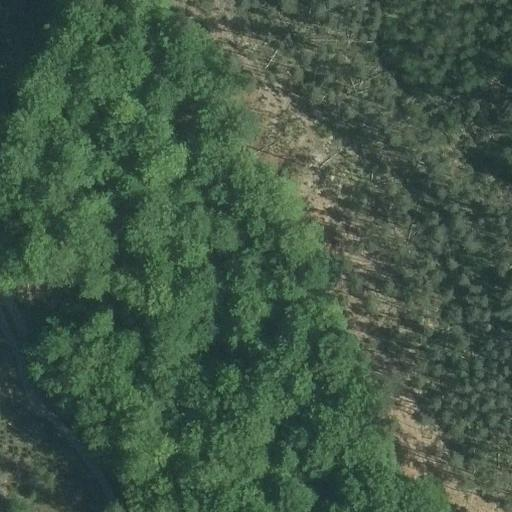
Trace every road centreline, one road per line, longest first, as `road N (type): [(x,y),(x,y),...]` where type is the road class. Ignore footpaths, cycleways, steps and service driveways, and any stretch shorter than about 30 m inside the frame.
road 1 (track): [(138,511),(4,294),(0,272)]
road 2 (track): [(0,248),(28,158),(100,0)]
